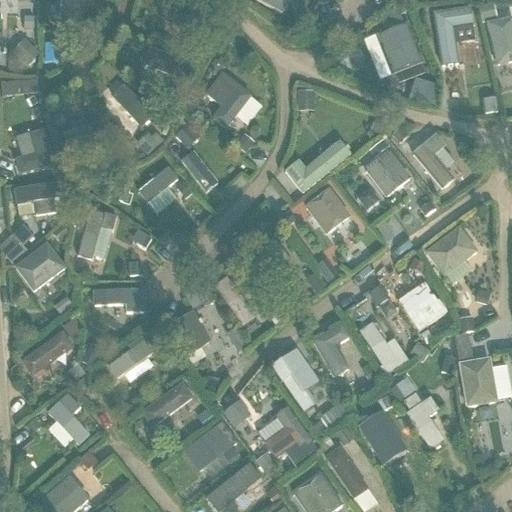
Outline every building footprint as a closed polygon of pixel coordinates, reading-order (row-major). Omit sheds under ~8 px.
[(288,3),(281,0),(247,0),(282,17),(288,3)] [(485,26),(488,26),(496,24),(492,7),(479,11),(483,27),(485,26)] [(205,29),(167,11),(161,23),(199,41),(205,29)] [(441,68),(457,66),(452,30),(471,27),(469,11),(433,17),(441,68)] [(485,26),(496,68),(511,64),(511,19),(496,24),(488,26),(485,26)] [(382,41),(399,80),(424,69),(407,30),(382,41)] [(205,65),(211,51),(198,45),(193,46),(185,42),(180,52),(205,65)] [(38,58),(23,43),(11,56),(26,70),(38,58)] [(41,46),(41,61),(54,61),(54,46),(41,46)] [(189,67),(149,51),(142,67),(183,83),(189,67)] [(217,61),(207,64),(211,74),(221,71),(217,61)] [(413,82),(406,103),(433,111),(439,90),(413,82)] [(250,100),(236,88),(211,121),(225,132),(250,100)] [(151,119),(122,89),(112,99),(140,129),(151,119)] [(297,114),(313,114),(313,95),(297,94),(297,114)] [(483,104),(484,116),(498,115),(497,103),(483,104)] [(370,135),(381,139),(385,127),(375,123),(370,135)] [(182,126),(171,138),(184,150),(195,139),(182,126)] [(89,128),(62,136),(70,164),(84,160),(83,154),(96,150),(89,128)] [(19,178),(54,168),(43,131),(14,140),(20,159),(13,161),(19,178)] [(398,148),(407,139),(400,132),(391,141),(398,148)] [(150,140),(147,137),(135,148),(146,160),(162,145),(154,136),(150,140)] [(436,138),(412,157),(442,193),(454,183),(434,159),(446,149),(436,138)] [(244,157),(252,147),(243,139),(235,150),(244,157)] [(283,175),(301,197),(350,158),(339,144),(304,172),(297,164),(283,175)] [(375,162),(387,152),(382,145),(369,156),(375,162)] [(362,173),(385,201),(410,181),(387,152),(375,162),(362,173)] [(193,158),(180,168),(204,200),(217,190),(193,158)] [(176,183),(167,172),(138,194),(147,205),(176,183)] [(55,187),(13,193),(15,208),(34,205),(36,217),(55,214),(53,202),(57,201),(55,187)] [(185,204),(191,199),(182,188),(176,193),(185,204)] [(114,189),(109,201),(122,205),(126,193),(114,189)] [(310,218),(324,238),(332,231),(348,220),(327,192),(304,211),(310,218)] [(419,212),(425,222),(436,214),(429,205),(419,212)] [(89,214),(77,259),(91,263),(100,231),(112,235),(116,221),(89,214)] [(288,218),(280,223),(285,231),(293,225),(288,218)] [(21,230),(11,240),(21,250),(31,241),(21,230)] [(457,230),(424,255),(442,280),(476,255),(457,230)] [(152,244),(138,234),(130,245),(144,255),(152,244)] [(269,288),(293,270),(274,244),(251,262),(269,288)] [(65,271),(46,246),(14,271),(32,295),(65,271)] [(420,277),(424,271),(413,264),(409,270),(420,277)] [(140,265),(126,266),(127,278),(141,277),(140,265)] [(325,291),(314,277),(306,284),(317,298),(325,291)] [(226,280),(214,289),(242,329),(255,320),(226,280)] [(384,314),(395,305),(383,288),(371,297),(384,314)] [(418,333),(445,315),(438,305),(436,306),(429,297),(424,288),(412,296),(418,305),(410,310),(417,319),(411,323),(418,333)] [(142,292),(94,294),(94,308),(143,307),(142,292)] [(214,303),(208,293),(197,300),(203,310),(214,303)] [(479,295),(476,305),(486,308),(488,297),(479,295)] [(61,322),(73,313),(65,302),(53,311),(61,322)] [(167,331),(184,359),(209,343),(192,315),(167,331)] [(471,321),(458,322),(459,335),(472,334),(471,321)] [(79,342),(77,327),(74,323),(61,332),(72,347),(79,342)] [(311,344),(333,381),(348,372),(335,348),(349,340),(341,326),(311,344)] [(371,328),(359,336),(381,370),(394,362),(382,345),(385,340),(381,334),(376,335),(371,328)] [(427,348),(434,343),(427,334),(420,338),(427,348)] [(73,350),(62,335),(19,366),(30,381),(73,350)] [(468,340),(458,340),(459,352),(469,352),(468,340)] [(142,345),(109,369),(117,381),(150,357),(142,345)] [(427,354),(416,348),(411,357),(421,364),(427,354)] [(81,365),(92,370),(99,357),(89,351),(81,365)] [(294,353),(271,369),(279,379),(304,414),(315,406),(305,392),(316,384),(294,353)] [(497,405),(489,361),(457,367),(465,411),(497,405)] [(444,362),(442,370),(452,373),(455,365),(444,362)] [(381,386),(371,371),(362,377),(372,392),(381,386)] [(208,398),(214,399),(218,385),(213,383),(207,381),(203,396),(208,398)] [(181,385),(140,415),(151,431),(192,402),(181,385)] [(396,402),(403,413),(411,408),(404,397),(396,402)] [(67,398),(58,406),(48,417),(77,448),(88,438),(71,419),(80,411),(67,398)] [(418,408),(405,416),(430,453),(442,444),(427,422),(438,414),(429,400),(418,408)] [(223,415),(234,429),(249,417),(238,403),(223,415)] [(330,431),(350,418),(342,405),(321,418),(330,431)] [(194,417),(204,429),(213,422),(203,410),(194,417)] [(287,412),(275,420),(284,432),(264,446),(276,463),(296,448),(301,455),(312,447),(287,412)] [(400,420),(365,443),(373,457),(409,434),(400,420)] [(24,432),(31,440),(42,429),(35,422),(24,432)] [(369,431),(363,422),(354,427),(361,437),(369,431)] [(223,424),(215,429),(219,434),(226,429),(223,424)] [(312,432),(319,442),(329,435),(322,425),(312,432)] [(219,434),(215,429),(182,455),(197,474),(230,449),(219,434)] [(353,442),(346,432),(336,440),(343,450),(353,442)] [(367,491),(340,453),(326,463),(353,501),(367,491)] [(96,466),(87,456),(79,463),(87,474),(96,466)] [(274,468),(266,457),(256,464),(264,476),(274,468)] [(258,478),(249,466),(212,495),(221,507),(258,478)] [(431,471),(414,493),(434,508),(451,486),(431,471)] [(334,511),(340,508),(319,478),(293,496),(303,511),(334,511)] [(41,505),(46,511),(77,511),(89,502),(69,480),(41,505)] [(273,509),(280,503),(283,501),(276,491),(265,499),(273,509)]
